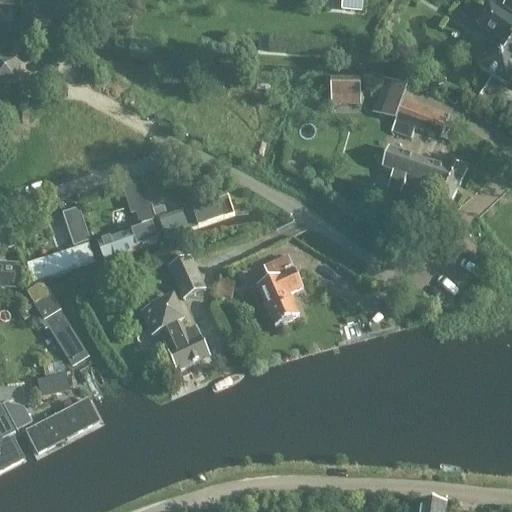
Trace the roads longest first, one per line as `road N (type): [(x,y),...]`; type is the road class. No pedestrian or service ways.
road 1 (unclassified): [(164,511),(280,486),(511,499)]
road 2 (unclassified): [(393,274),(209,158),(161,155)]
road 3 (unclassified): [(0,213),(161,155)]
road 4 (unclassified): [(393,274),(413,281),(447,275),(462,258),(467,215)]
